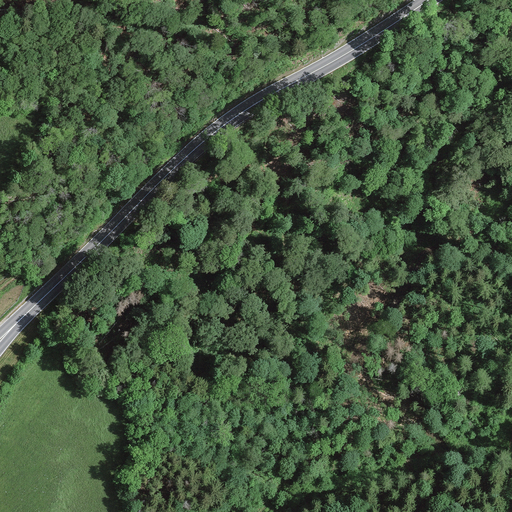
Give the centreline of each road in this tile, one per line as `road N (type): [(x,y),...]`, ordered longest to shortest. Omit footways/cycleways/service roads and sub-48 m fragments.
road 1 (primary): [(429,0),(214,132),(0,339)]
road 2 (track): [(511,199),(466,237),(423,252),(394,313),(346,371),(326,425),(269,511)]
